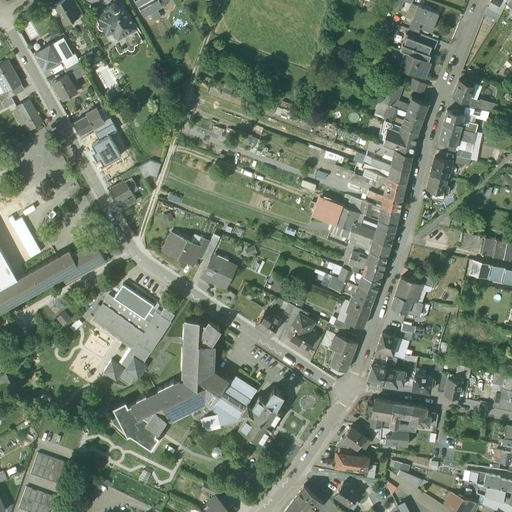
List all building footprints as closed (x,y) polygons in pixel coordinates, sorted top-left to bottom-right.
[(67,0),(63,0),(54,5),(65,24),(79,16),(71,3),(69,4),(67,0)] [(146,0),(134,0),(143,16),(149,12),(153,10),(146,0)] [(146,0),(153,10),(157,8),(162,5),(159,0),(146,0)] [(118,3),(114,2),(111,4),(110,6),(112,9),(98,16),(100,20),(98,21),(98,25),(100,29),(103,30),(105,29),(107,33),(122,25),(124,29),(133,24),(131,20),(132,20),(131,18),(130,19),(121,3),(119,5),(118,3)] [(438,13),(417,5),(410,23),(431,31),(438,13)] [(161,16),(157,8),(153,10),(149,12),(154,21),(161,16)] [(497,20),(500,14),(488,9),(485,15),(497,20)] [(419,39),(406,34),(402,44),(399,50),(404,51),(427,60),(428,59),(429,60),(431,55),(430,54),(428,54),(432,44),(419,39)] [(438,40),(421,34),(419,39),(432,44),(428,54),(430,54),(431,50),(434,50),(438,40)] [(64,41),(54,46),(61,59),(62,61),(72,55),(64,41)] [(50,45),(35,53),(44,69),(61,59),(54,46),(52,48),(50,45)] [(427,60),(404,51),(398,66),(424,76),(429,61),(427,60)] [(383,56),(376,53),(372,63),(384,67),(387,61),(381,59),(383,56)] [(72,55),(62,61),(66,68),(78,61),(79,61),(75,54),(72,55)] [(8,60),(0,63),(0,85),(4,92),(11,88),(21,82),(8,60)] [(66,68),(64,69),(67,74),(68,74),(81,67),(78,61),(66,68)] [(67,74),(52,82),(58,92),(59,92),(63,100),(71,95),(70,94),(77,90),(68,74),(67,74)] [(425,83),(413,79),(410,87),(422,92),(425,83)] [(466,80),(464,83),(458,80),(453,95),(463,99),(467,100),(468,100),(473,86),(471,85),(472,82),(466,80)] [(391,83),(384,103),(390,105),(391,106),(393,101),(399,86),(391,83)] [(4,92),(0,93),(0,100),(1,102),(11,97),(15,95),(11,88),(4,92)] [(11,97),(1,102),(5,109),(15,103),(11,97)] [(29,98),(16,106),(29,130),(43,122),(29,98)] [(408,107),(393,101),(391,106),(395,107),(407,111),(423,118),(428,104),(412,98),(408,107)] [(480,103),(468,100),(467,100),(463,99),(461,105),(466,106),(476,109),(478,109),(480,103)] [(481,100),(478,109),(494,112),(496,104),(481,100)] [(391,106),(390,105),(385,119),(390,121),(392,116),(395,107),(391,106)] [(476,109),(466,106),(464,113),(474,116),(476,109)] [(97,107),(86,113),(87,114),(73,122),(78,129),(77,130),(80,136),(84,134),(83,133),(94,127),(105,121),(97,107)] [(453,109),(452,112),(447,110),(443,124),(460,129),(462,120),(463,115),(458,113),(459,111),(453,109)] [(423,118),(407,111),(403,121),(392,116),(390,121),(391,122),(401,126),(401,125),(417,131),(423,118)] [(105,121),(94,127),(97,132),(101,130),(112,123),(110,118),(105,121)] [(390,121),(385,119),(381,131),(388,133),(390,127),(391,122),(390,121)] [(478,124),(462,120),(460,129),(470,131),(475,133),(478,124)] [(417,131),(401,125),(401,126),(391,122),(390,127),(400,130),(398,141),(414,145),(417,131)] [(112,123),(101,130),(104,137),(109,134),(109,135),(117,130),(112,123)] [(460,129),(443,124),(439,139),(445,141),(444,144),(449,145),(450,142),(456,144),(457,139),(458,134),(460,129)] [(469,136),(458,134),(457,139),(473,143),(475,133),(470,131),(469,136)] [(104,137),(92,144),(95,151),(99,159),(100,158),(104,165),(121,155),(109,135),(109,134),(104,137)] [(247,134),(244,143),(256,147),(258,138),(247,134)] [(390,147),(369,139),(368,144),(365,144),(364,149),(367,150),(366,155),(371,157),(373,150),(386,155),(390,147)] [(473,143),(457,139),(456,144),(454,149),(457,150),(458,147),(472,151),(473,143)] [(414,145),(398,141),(396,149),(412,155),(414,145)] [(472,151),(458,147),(457,150),(456,155),(470,159),(472,151)] [(386,155),(373,150),(371,157),(378,159),(391,164),(408,170),(412,155),(396,149),(395,149),(393,157),(386,155)] [(371,157),(366,155),(363,160),(377,165),(378,159),(371,157)] [(470,159),(456,155),(454,162),(468,166),(470,159)] [(452,161),(434,156),(430,173),(448,177),(452,161)] [(391,164),(378,159),(377,165),(390,170),(388,177),(406,181),(408,170),(391,164)] [(363,187),(374,191),(384,195),(388,177),(375,173),(373,181),(354,173),(354,171),(334,164),(330,175),(363,187)] [(137,166),(130,170),(133,176),(140,172),(137,166)] [(130,170),(120,176),(123,181),(125,179),(125,180),(131,176),(131,177),(133,176),(130,170)] [(448,177),(430,173),(426,189),(433,191),(443,193),(448,177)] [(131,176),(125,180),(129,187),(135,184),(131,177),(131,176)] [(406,181),(388,177),(384,195),(402,199),(406,181)] [(123,181),(110,188),(118,201),(122,208),(136,200),(132,193),(132,192),(129,187),(125,180),(125,179),(123,181)] [(374,191),(363,187),(360,199),(364,200),(366,195),(373,197),(374,191)] [(402,199),(384,195),(374,191),(373,197),(383,201),(381,207),(399,211),(402,199)] [(443,193),(433,191),(431,198),(442,200),(443,193)] [(329,201),(320,197),(318,203),(327,207),(329,201)] [(360,199),(355,197),(353,202),(351,209),(359,212),(371,216),(372,211),(374,204),(364,200),(360,199)] [(327,207),(318,203),(313,215),(334,223),(339,211),(327,207)] [(399,211),(381,207),(380,214),(379,219),(396,223),(399,211)] [(355,217),(339,211),(334,223),(351,229),(354,220),(355,217)] [(375,230),(365,226),(362,233),(373,238),(390,244),(394,230),(396,223),(379,219),(375,230)] [(360,222),(354,220),(351,229),(357,232),(357,231),(362,233),(365,226),(359,224),(360,222)] [(357,232),(351,229),(348,235),(355,238),(357,232)] [(390,244),(373,238),(362,233),(357,231),(357,232),(355,238),(367,242),(369,241),(372,242),(370,251),(387,256),(390,244)] [(198,245),(171,232),(163,249),(186,260),(187,258),(188,258),(193,248),(198,251),(201,246),(198,245)] [(213,234),(202,257),(208,260),(220,237),(213,234)] [(483,237),(472,235),(469,246),(480,248),(483,237)] [(197,255),(202,257),(210,240),(202,237),(198,245),(201,246),(198,251),(197,255)] [(511,242),(483,237),(480,248),(479,253),(511,260),(511,242)] [(0,314),(11,308),(10,306),(63,277),(65,281),(106,259),(96,241),(72,254),(70,249),(17,279),(0,248),(0,314)] [(354,245),(349,243),(344,254),(350,257),(350,256),(357,259),(359,254),(353,251),(354,245)] [(198,251),(193,248),(188,258),(187,258),(186,260),(193,263),(197,255),(198,251)] [(364,256),(359,254),(357,259),(383,269),(387,256),(370,251),(367,258),(364,257),(364,256)] [(357,259),(350,256),(350,257),(344,254),(342,260),(355,265),(357,259)] [(225,265),(211,258),(203,276),(225,287),(236,264),(227,260),(225,265)] [(511,269),(467,258),(462,280),(474,283),(476,275),(511,284),(511,269)] [(383,269),(357,259),(355,265),(360,267),(362,266),(365,267),(363,275),(380,281),(383,269)] [(349,270),(343,267),(339,278),(358,285),(359,285),(360,281),(347,275),(349,270)] [(339,278),(333,275),(329,286),(341,291),(343,285),(352,289),(357,290),(358,285),(339,278)] [(380,281),(363,275),(360,281),(359,285),(375,291),(380,281)] [(434,279),(422,275),(420,282),(421,282),(420,283),(431,287),(434,279)] [(408,279),(401,277),(395,293),(415,300),(420,283),(421,282),(420,282),(408,278),(408,279)] [(375,291),(359,285),(358,285),(357,290),(354,296),(371,303),(375,291)] [(115,299),(145,318),(153,306),(124,286),(115,299)] [(415,300),(395,293),(391,307),(407,312),(409,304),(420,308),(421,302),(415,300)] [(164,307),(160,314),(155,311),(153,314),(149,321),(145,318),(115,299),(108,294),(93,318),(94,318),(103,324),(103,325),(104,325),(113,331),(113,332),(113,333),(113,332),(123,339),(122,339),(123,340),(123,339),(133,346),(132,346),(133,346),(120,365),(111,359),(103,372),(116,381),(118,378),(129,385),(134,376),(138,379),(147,365),(143,362),(150,352),(170,321),(174,314),(164,307)] [(354,296),(351,295),(349,300),(369,308),(371,303),(354,296)] [(369,308),(349,300),(346,310),(349,311),(345,320),(362,326),(369,308)] [(295,306),(289,303),(284,312),(290,316),(295,306)] [(302,309),(295,306),(290,316),(296,319),(299,314),(302,309)] [(64,311),(57,317),(63,324),(70,318),(64,311)] [(272,316),(265,311),(255,326),(270,336),(281,320),(273,314),(272,316)] [(299,314),(296,319),(294,323),(301,328),(302,327),(308,331),(313,322),(299,314)] [(350,325),(336,318),(333,324),(336,325),(347,331),(350,325)] [(198,319),(185,319),(185,325),(183,324),(182,335),(184,336),(183,348),(182,348),(181,366),(182,366),(182,375),(184,375),(184,379),(180,381),(193,406),(205,400),(212,404),(228,378),(213,369),(213,368),(215,368),(216,350),(214,350),(214,344),(210,344),(210,340),(212,341),(213,339),(215,340),(221,330),(219,330),(221,327),(209,320),(207,323),(198,322),(198,319)] [(347,331),(336,325),(334,332),(345,336),(347,331)] [(308,331),(302,327),(301,328),(298,333),(295,332),(290,340),(300,345),(300,344),(308,349),(316,336),(308,331)] [(411,333),(401,330),(398,337),(409,340),(411,333)] [(345,336),(334,332),(333,334),(335,334),(330,346),(352,354),(352,355),(357,341),(345,336)] [(398,338),(382,332),(377,348),(387,352),(393,354),(393,351),(398,338)] [(377,348),(374,356),(386,358),(387,352),(377,348)] [(352,354),(336,349),(330,365),(345,371),(352,354)] [(417,356),(393,351),(393,354),(393,355),(402,356),(401,358),(416,361),(417,356)] [(393,354),(387,352),(386,358),(385,366),(382,384),(396,386),(397,384),(400,370),(390,368),(393,355),(393,354)] [(443,362),(437,360),(435,371),(441,372),(443,362)] [(385,366),(371,364),(366,379),(368,382),(382,384),(385,366)] [(471,367),(464,366),(462,376),(469,378),(471,367)] [(406,371),(400,370),(397,384),(404,385),(406,371)] [(505,374),(495,372),(492,384),(502,386),(505,374)] [(432,376),(414,373),(412,389),(429,392),(431,384),(434,384),(435,379),(432,379),(432,376)] [(256,387),(236,374),(232,381),(228,378),(212,404),(216,406),(214,409),(218,412),(220,423),(235,420),(240,412),(247,402),(256,387)] [(457,375),(448,374),(448,377),(447,377),(444,394),(458,397),(462,380),(457,379),(457,375)] [(511,376),(505,374),(500,393),(497,408),(511,410),(511,376)] [(179,379),(174,381),(173,380),(157,388),(158,390),(145,397),(144,395),(137,398),(138,400),(131,404),(132,405),(138,416),(141,414),(149,419),(146,424),(157,431),(159,429),(160,430),(166,420),(165,419),(166,417),(164,416),(168,414),(170,418),(172,417),(173,418),(189,410),(188,409),(193,406),(180,381),(179,379)] [(265,398),(275,405),(283,393),(273,386),(265,398)] [(275,405),(265,398),(259,394),(252,405),(245,415),(238,425),(262,441),(270,428),(274,422),(282,409),(275,405)] [(393,401),(374,398),(372,415),(381,416),(390,418),(391,418),(393,401)] [(412,404),(393,401),(391,418),(390,418),(389,427),(397,428),(399,416),(409,417),(410,417),(412,404)] [(125,402),(112,408),(127,436),(130,435),(151,449),(159,437),(155,434),(157,431),(146,424),(149,419),(141,414),(138,416),(132,405),(128,406),(125,402)] [(247,402),(240,412),(245,415),(252,405),(247,402)] [(427,407),(412,404),(410,417),(409,417),(409,423),(416,424),(423,425),(424,424),(429,425),(429,424),(430,415),(425,414),(427,407)] [(102,417),(104,409),(91,405),(88,414),(102,417)] [(438,414),(430,413),(430,415),(429,424),(436,426),(438,414)] [(381,416),(372,415),(370,425),(380,426),(381,416)] [(409,417),(399,416),(397,428),(408,429),(415,429),(416,424),(409,423),(409,417)] [(33,432),(29,424),(17,430),(21,437),(33,432)] [(370,439),(350,426),(342,437),(351,443),(357,447),(361,441),(366,445),(370,439)] [(408,444),(408,429),(397,428),(389,427),(380,427),(380,438),(385,439),(385,443),(408,444)] [(342,437),(341,437),(335,445),(335,446),(338,446),(348,447),(351,443),(342,437)] [(348,447),(338,446),(338,452),(355,454),(356,448),(348,447)] [(511,452),(495,450),(494,456),(510,458),(511,456),(511,454),(511,452)] [(65,462),(37,452),(34,463),(62,472),(65,462)] [(338,452),(337,452),(336,458),(336,465),(358,468),(358,469),(359,470),(367,471),(368,464),(368,463),(367,463),(368,456),(355,454),(338,452)] [(510,458),(494,456),(493,461),(509,464),(510,461),(510,458)] [(409,471),(411,464),(392,459),(390,466),(409,471)] [(62,472),(34,463),(30,473),(58,483),(62,472)] [(150,473),(144,470),(138,480),(145,484),(150,473)] [(421,479),(400,470),(397,475),(416,488),(421,479)] [(469,482),(477,484),(479,473),(470,472),(469,482)] [(501,480),(502,477),(486,474),(484,485),(486,485),(497,487),(498,479),(501,480)] [(511,481),(501,480),(498,479),(497,487),(505,489),(511,490),(511,489),(511,481)] [(219,487),(205,481),(201,489),(215,495),(215,494),(216,495),(219,487)] [(342,482),(333,496),(353,509),(357,502),(354,499),(360,490),(356,488),(354,490),(342,482)] [(394,492),(397,487),(390,483),(387,488),(394,492)] [(303,485),(293,499),(309,511),(310,511),(314,511),(322,501),(303,485)] [(497,487),(486,485),(484,495),(485,495),(508,503),(510,498),(504,496),(505,489),(497,487)] [(54,497),(26,487),(22,497),(50,507),(54,497)] [(215,495),(199,511),(201,511),(230,511),(223,505),(225,504),(216,495),(215,494),(215,495)] [(466,511),(462,509),(468,499),(457,494),(452,503),(448,501),(445,506),(454,511),(466,511)] [(485,495),(482,505),(499,511),(511,511),(511,503),(508,503),(485,495)] [(48,511),(50,507),(22,497),(18,508),(30,511),(48,511)] [(307,511),(309,511),(293,499),(282,511),(307,511)] [(473,511),(479,503),(468,499),(462,509),(466,511),(473,511)]
